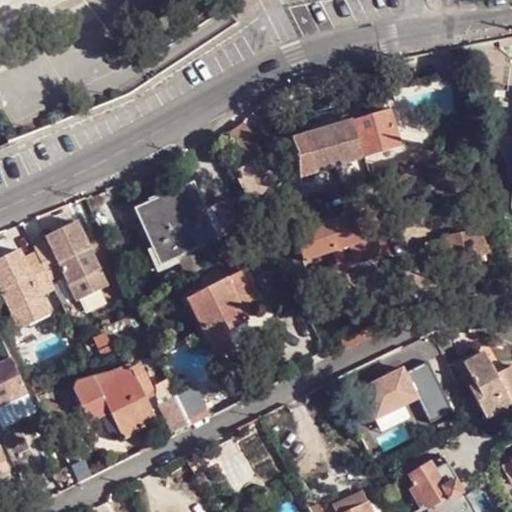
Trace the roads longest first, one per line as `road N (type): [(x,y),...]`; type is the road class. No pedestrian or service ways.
road 1 (residential): [(511,18),(307,51),(0,209)]
road 2 (residential): [(46,511),(435,317),(511,330)]
